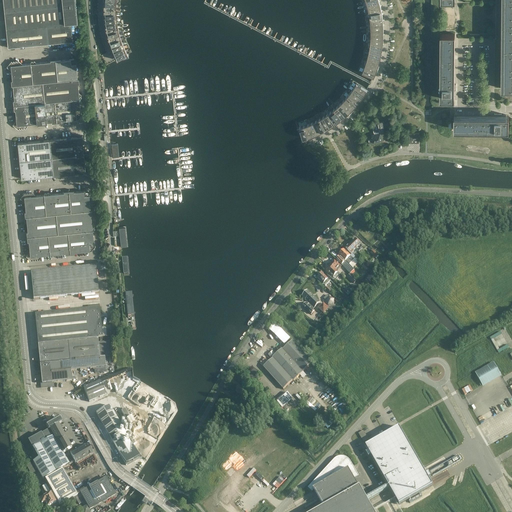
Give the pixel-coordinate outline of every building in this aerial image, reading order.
[(2,0),(5,25),(7,48),(72,42),(70,24),(77,23),(74,0),(2,0)] [(511,0),(502,0),(502,89),(511,88),(511,0)] [(453,34),(452,34),(442,34),(441,98),(452,98),(452,91),(455,91),(455,84),(452,84),(453,34)] [(109,42),(111,47),(122,43),(120,39),(109,42)] [(123,47),(122,43),(111,47),(112,51),(123,47)] [(112,51),(114,56),(125,51),(123,47),(112,51)] [(114,56),(116,60),(122,57),(122,58),(128,57),(125,51),(114,56)] [(10,63),(9,64),(9,70),(10,71),(12,87),(11,87),(11,92),(13,93),(15,121),(14,122),(15,127),(16,129),(25,128),(26,127),(26,125),(36,123),(36,127),(42,126),(42,123),(76,119),(76,117),(77,117),(79,115),(78,110),(80,110),(79,99),(80,99),(79,95),(78,93),(75,62),(73,60),(70,60),(36,63),(35,63),(30,63),(30,64),(20,65),(20,63),(19,62),(10,63)] [(365,64),(363,68),(374,73),(376,68),(365,64)] [(374,73),(363,68),(362,72),(372,77),(374,73)] [(354,87),(364,94),(366,89),(356,83),(354,87)] [(354,87),(351,91),(361,98),(364,94),(354,87)] [(358,101),(361,98),(351,91),(349,94),(358,101)] [(349,94),(346,97),(355,105),(358,101),(349,94)] [(343,101),(352,109),(355,105),(346,97),(343,101)] [(343,101),(340,104),(348,112),(352,109),(343,101)] [(337,107),(345,116),(348,112),(340,104),(337,107)] [(337,107),(333,109),(341,119),(345,116),(337,107)] [(330,112),(337,122),(341,119),(333,109),(330,112)] [(330,112),(326,115),(333,124),(337,122),(330,112)] [(494,117),(454,117),(453,128),(508,128),(508,117),(501,117),(501,114),(494,114),(494,117)] [(329,127),(333,124),(326,115),(323,117),(329,127)] [(323,117),(319,119),(325,130),(329,127),(323,117)] [(315,121),(321,132),(325,130),(319,119),(315,121)] [(315,121),(311,123),(316,134),(321,132),(315,121)] [(374,123),(376,131),(379,131),(384,129),(383,121),(374,123)] [(312,136),(316,134),(311,123),(307,125),(312,136)] [(307,125),(303,126),(307,137),(312,136),(307,125)] [(303,139),(307,137),(303,126),(297,128),(300,134),(301,133),(303,139)] [(379,131),(376,131),(374,132),(374,135),(372,135),(372,138),(367,139),(368,144),(377,142),(377,141),(382,140),(379,131)] [(409,133),(409,135),(409,143),(419,143),(419,133),(409,133)] [(17,143),(19,170),(20,179),(85,173),(81,137),(17,143)] [(118,143),(110,144),(112,158),(119,157),(118,143)] [(26,223),(26,224),(29,252),(28,253),(29,259),(30,260),(39,259),(40,257),(40,256),(49,255),(50,256),(54,255),(55,254),(90,250),(89,248),(91,248),(92,246),(92,241),(93,241),(92,230),(93,230),(93,226),(91,224),(88,193),(86,191),(83,191),(49,194),(48,193),(43,194),(43,195),(33,196),(33,194),(32,193),(23,194),(22,195),(23,201),(24,202),(25,217),(24,217),(25,222),(26,223)] [(362,246),(360,245),(355,239),(350,243),(356,249),(358,252),(360,250),(359,248),(362,246)] [(350,243),(349,245),(345,248),(351,254),(356,249),(350,243)] [(338,256),(339,256),(338,257),(336,259),(340,263),(341,264),(341,265),(350,274),(354,270),(349,265),(354,260),(343,250),(338,256)] [(341,267),(334,261),(330,266),(336,272),(341,267)] [(336,272),(330,266),(325,270),(332,276),(336,272)] [(30,273),(33,296),(33,300),(98,293),(95,267),(30,273)] [(317,278),(321,282),(320,282),(323,285),(323,284),(325,286),(331,281),(328,278),(327,279),(322,274),(317,278)] [(353,283),(356,281),(350,274),(347,277),(353,283)] [(134,317),(132,291),(125,292),(128,318),(134,317)] [(307,302),(306,303),(309,306),(310,305),(314,308),(319,302),(307,291),(302,297),(307,302)] [(328,305),(333,305),(334,300),(329,297),(327,295),(323,299),(325,301),(328,305)] [(312,309),(314,308),(310,305),(309,306),(306,303),(302,307),(311,314),(314,311),(312,309)] [(324,303),(318,309),(324,314),(329,308),(324,303)] [(35,314),(38,345),(42,387),(52,386),(52,383),(72,381),(71,371),(95,369),(96,372),(106,371),(104,358),(100,358),(96,328),(101,328),(99,305),(88,306),(88,309),(35,314)] [(312,363),(292,341),(282,350),(282,349),(272,358),(273,358),(263,367),(283,390),(293,381),(303,373),(303,372),(312,363)] [(490,360),(473,372),(483,386),(499,374),(490,360)] [(259,373),(254,368),(246,378),(251,382),(262,395),(266,391),(258,381),(255,377),(259,373)] [(117,390),(115,386),(132,379),(128,370),(111,377),(83,388),(89,402),(117,390)] [(465,394),(473,389),(470,384),(462,389),(465,394)] [(239,386),(239,387),(236,392),(244,397),(247,391),(239,386)] [(286,392),(285,392),(276,401),(281,407),(291,398),(286,392)] [(96,414),(111,440),(126,466),(139,458),(109,406),(96,414)] [(135,430),(126,413),(121,415),(130,433),(135,430)] [(62,423),(59,418),(46,425),(48,430),(28,441),(38,458),(32,461),(42,479),(69,465),(63,454),(72,449),(58,425),(62,423)] [(377,492),(366,498),(367,500),(378,494),(389,488),(399,505),(432,485),(428,478),(431,477),(428,472),(426,473),(399,427),(365,446),(368,451),(366,453),(369,458),(371,456),(388,485),(377,492)] [(88,446),(70,455),(75,465),(93,455),(88,446)] [(314,491),(323,507),(314,511),(373,511),(373,510),(374,510),(370,504),(369,504),(367,500),(366,498),(359,487),(358,487),(354,479),(353,478),(351,474),(356,472),(350,462),(349,460),(347,458),(344,457),(341,457),(339,457),(336,458),(334,460),(308,488),(312,492),(314,491)] [(60,506),(77,496),(62,469),(45,479),(60,506)] [(89,510),(109,499),(115,495),(106,478),(80,493),(89,510)] [(55,503),(45,485),(42,487),(47,496),(39,500),(41,505),(45,503),(48,507),(55,503)] [(83,503),(85,507),(87,506),(80,494),(71,499),(72,502),(76,500),(79,505),(83,503)]
